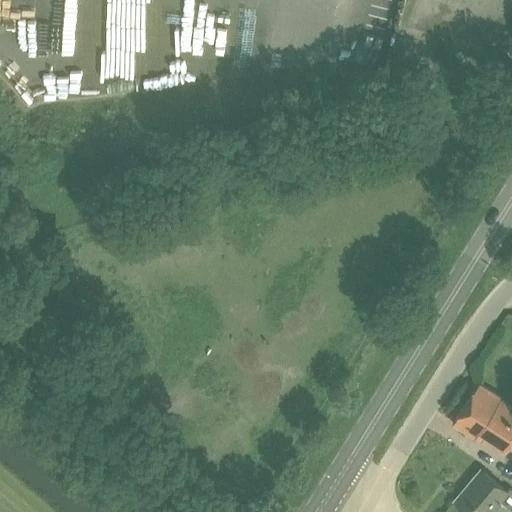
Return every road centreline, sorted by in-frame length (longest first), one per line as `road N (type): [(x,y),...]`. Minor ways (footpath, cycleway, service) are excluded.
road 1 (primary): [(339,484),(511,210)]
road 2 (unclassified): [(369,503),(511,286)]
